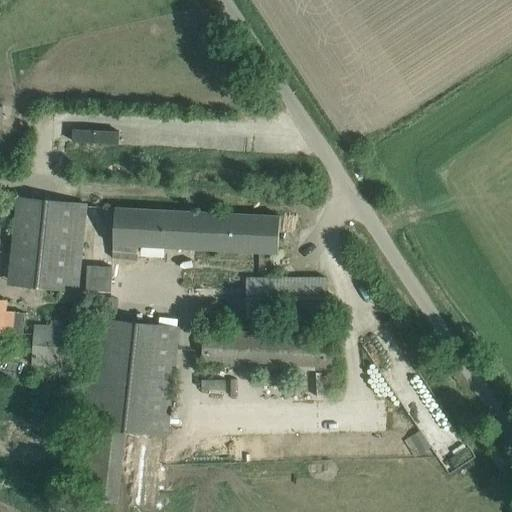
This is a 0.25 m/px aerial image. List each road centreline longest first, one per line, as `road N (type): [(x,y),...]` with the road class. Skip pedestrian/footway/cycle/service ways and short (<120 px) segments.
road 1 (unclassified): [(511,428),(234,0)]
road 2 (unknown): [(193,408),(317,417),(351,408),(357,379),(329,239),(335,217),(359,193)]
